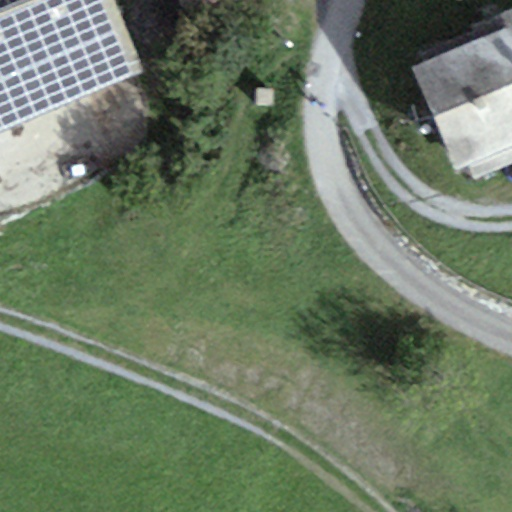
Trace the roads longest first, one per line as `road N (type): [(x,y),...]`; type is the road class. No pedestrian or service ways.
road 1 (residential): [(511,334),(422,290),(366,240),(337,193),(320,137),(321,96),(345,0)]
road 2 (track): [(0,323),(241,412),(377,511)]
road 3 (track): [(328,61),(396,171),(428,203),(471,219),(511,219)]
